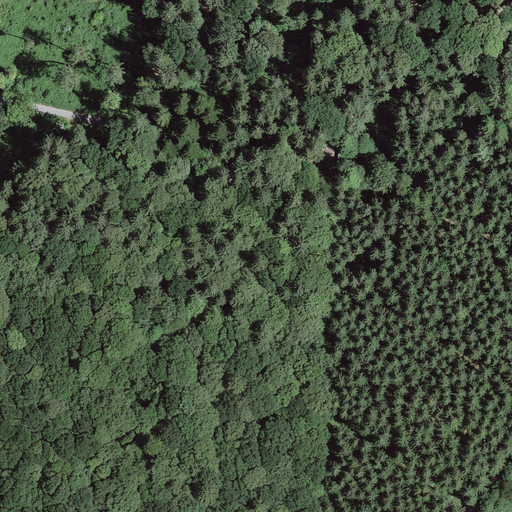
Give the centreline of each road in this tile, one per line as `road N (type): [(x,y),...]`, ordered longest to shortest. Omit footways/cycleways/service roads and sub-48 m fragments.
road 1 (track): [(320,511),(331,162),(0,98)]
road 2 (track): [(359,0),(331,162)]
